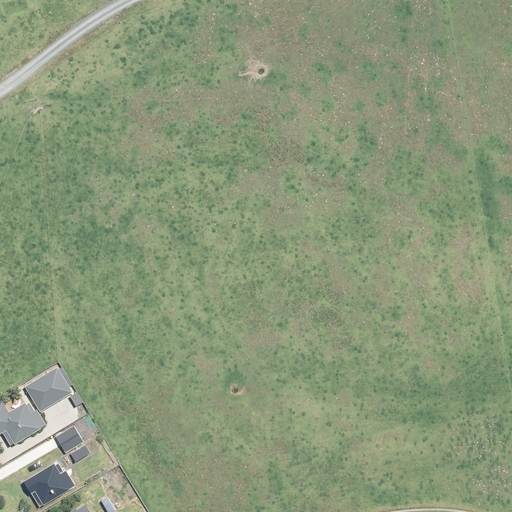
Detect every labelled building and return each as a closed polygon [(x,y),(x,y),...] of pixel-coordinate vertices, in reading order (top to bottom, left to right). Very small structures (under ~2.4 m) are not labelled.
[(5,401),(0,403),(0,438),(7,434),(14,445),(49,424),(43,413),(71,396),(77,406),(85,401),(80,392),(77,393),(61,367),(28,387),(34,397),(12,411),(5,401)] [(83,420),(57,435),(67,454),(94,438),(83,420)] [(88,444),(72,454),(77,461),(92,452),(88,444)] [(62,462),(25,482),(40,508),(80,486),(71,470),(67,473),(62,462)] [(108,496),(102,500),(109,511),(117,511),(118,511),(108,496)]
